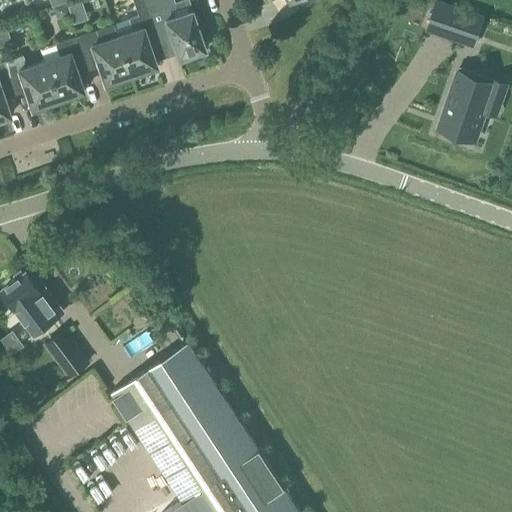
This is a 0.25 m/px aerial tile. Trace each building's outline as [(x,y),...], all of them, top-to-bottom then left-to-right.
[(133,30),(117,35),(130,75),(156,66),(149,43),(159,40),(150,11),(145,0),(133,0),(138,15),(129,19),(133,30)] [(171,36),(178,58),(205,49),(201,37),(205,35),(200,20),(195,21),(187,0),(183,0),(157,9),(155,4),(163,2),(161,0),(145,0),(150,11),(159,40),(171,36)] [(442,0),(437,0),(429,23),(453,31),(455,25),(478,33),(484,15),(442,0)] [(97,29),(77,36),(86,65),(97,61),(105,83),(130,75),(117,35),(113,24),(97,29)] [(75,68),(86,65),(76,36),(56,43),(60,55),(44,60),(57,100),(83,91),(75,68)] [(32,108),(57,100),(44,60),(18,69),(16,62),(5,66),(13,89),(24,86),(32,108)] [(13,89),(5,66),(4,61),(0,62),(0,119),(10,116),(2,93),(13,89)] [(455,75),(443,108),(452,112),(446,129),(475,139),(486,109),(496,112),(506,84),(492,79),(489,87),(455,75)] [(127,248),(113,231),(101,241),(115,258),(127,248)] [(16,277),(1,288),(35,334),(44,327),(58,317),(66,311),(38,274),(34,277),(28,269),(23,272),(21,269),(14,274),(16,277)] [(70,377),(91,361),(64,327),(44,343),(70,377)] [(113,391),(184,498),(180,501),(187,511),(300,511),(189,341),(113,391)]
